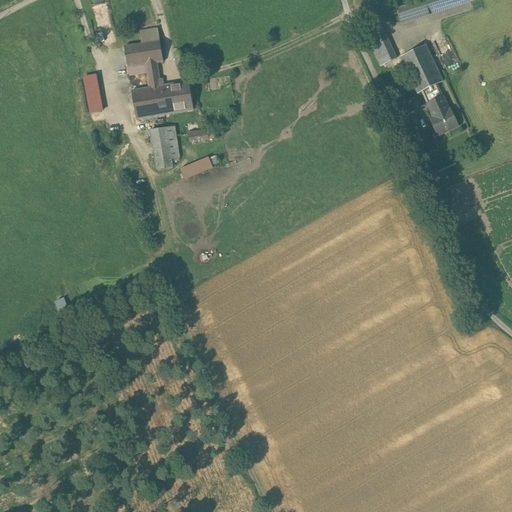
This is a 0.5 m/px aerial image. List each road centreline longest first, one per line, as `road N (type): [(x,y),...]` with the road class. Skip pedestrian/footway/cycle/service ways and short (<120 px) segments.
road 1 (track): [(77,0),(153,187)]
road 2 (track): [(346,9),(271,51),(176,78)]
